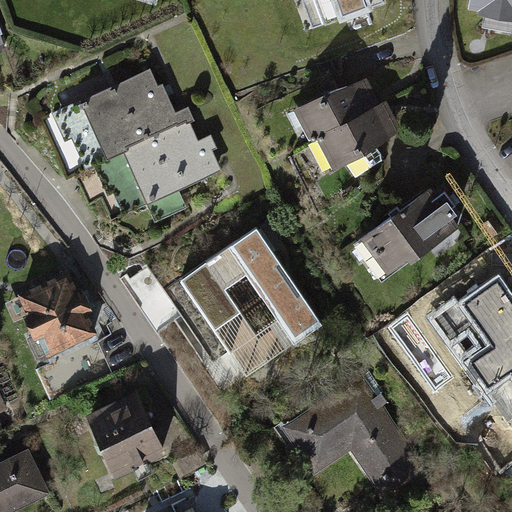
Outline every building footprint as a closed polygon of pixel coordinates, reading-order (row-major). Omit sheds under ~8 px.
[(308,0),(304,2),(314,29),(388,4),(385,0),(308,0)] [(511,0),(466,0),(465,5),(511,12),(511,0)] [(0,13),(0,56),(14,51),(0,13)] [(158,68),(86,101),(112,159),(128,152),(152,204),(224,171),(194,107),(180,114),(158,68)] [(371,75),(293,112),(311,143),(388,104),(371,75)] [(388,104),(311,143),(328,178),(404,137),(388,104)] [(439,189),(360,236),(388,282),(466,234),(439,189)] [(249,375),(323,322),(255,227),(181,280),(249,375)] [(73,270),(16,293),(51,360),(102,331),(73,270)] [(511,309),(494,283),(432,326),(463,369),(473,361),(511,416),(511,309)] [(345,370),(276,424),(318,476),(350,451),(386,497),(423,468),(345,370)] [(0,416),(10,411),(0,390),(0,416)] [(146,392),(92,418),(121,478),(175,452),(146,392)] [(0,463),(0,511),(37,511),(51,506),(28,451),(0,463)]
